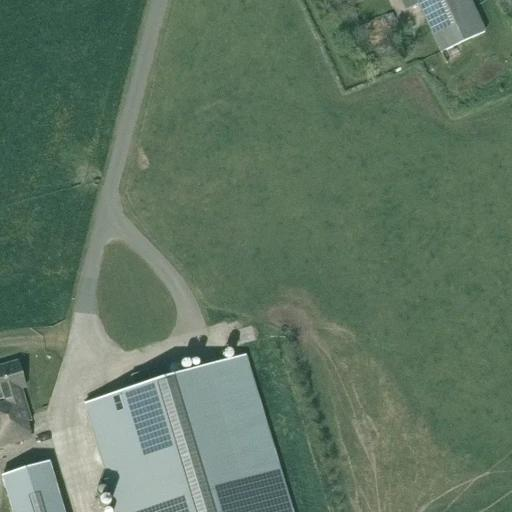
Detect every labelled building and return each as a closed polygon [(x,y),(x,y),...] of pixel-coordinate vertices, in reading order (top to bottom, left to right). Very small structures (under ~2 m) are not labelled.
[(345,0),(350,10),(365,2),(369,0),(345,0)] [(468,0),(413,0),(439,54),(484,33),(468,0)] [(135,391),(85,406),(116,511),(288,511),(242,358),(170,380),(166,367),(131,377),(135,391)] [(0,445),(30,437),(26,424),(30,423),(20,390),(24,389),(17,364),(0,368),(0,445)] [(62,511),(48,464),(2,477),(12,511),(62,511)]
